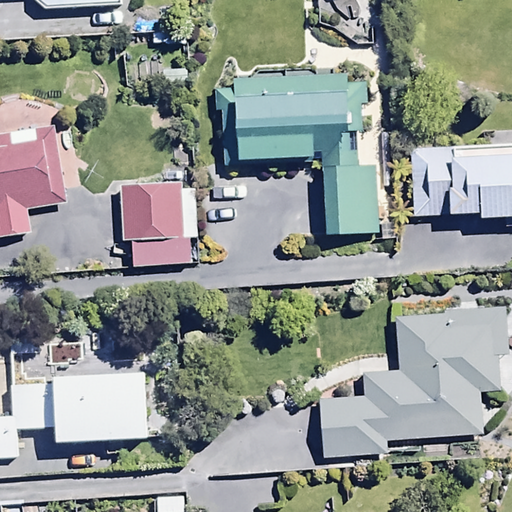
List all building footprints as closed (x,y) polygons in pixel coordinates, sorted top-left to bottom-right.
[(33,0),(34,5),(44,14),(121,9),(120,0),(33,0)] [(347,77),(231,80),(231,90),(214,91),(215,111),(220,111),(221,164),(313,162),(313,148),(328,147),(328,160),(322,160),(323,234),(373,233),(372,160),(354,160),(354,129),(363,128),(362,82),(347,82),(347,77)] [(0,237),(31,234),(28,209),(66,204),(57,126),(7,132),(8,139),(0,139),(0,237)] [(412,218),(511,215),(511,139),(409,143),(412,218)] [(176,236),(174,181),(118,184),(122,242),(130,242),(131,266),(189,264),(187,235),(176,236)] [(362,396),(317,399),(321,459),(384,455),(383,441),(481,435),(479,394),(499,393),(496,356),(507,355),(503,306),(392,315),(398,372),(361,376),(362,396)] [(0,459),(17,459),(16,430),(54,429),(54,438),(144,436),(143,362),(117,363),(117,371),(50,373),(50,385),(9,386),(10,418),(0,417),(0,459)] [(181,511),(181,497),(154,499),(154,511),(181,511)]
